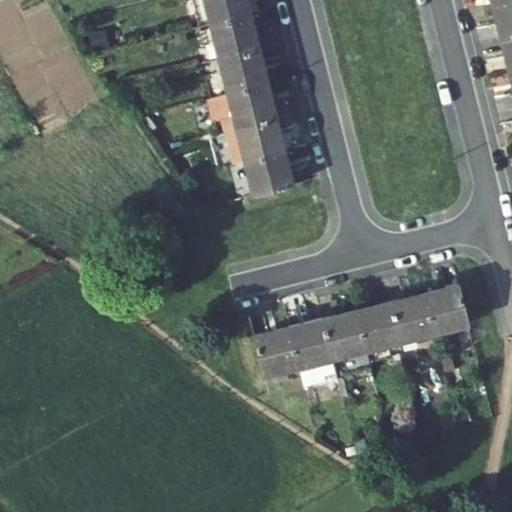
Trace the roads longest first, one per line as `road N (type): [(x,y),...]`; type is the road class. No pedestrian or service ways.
road 1 (residential): [(299,0),(362,255)]
road 2 (residential): [(496,222),(440,0)]
road 3 (residential): [(362,255),(496,222)]
road 4 (residential): [(362,255),(238,285)]
